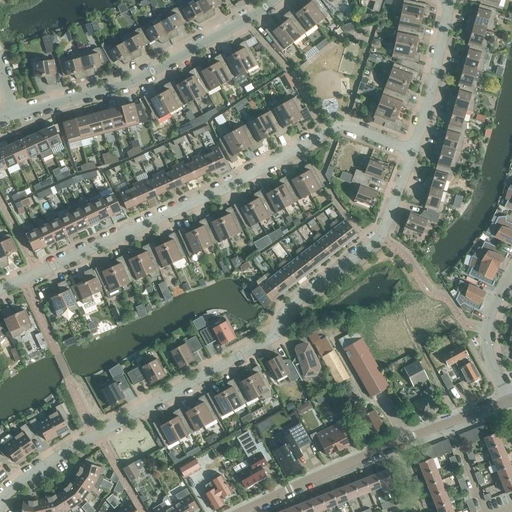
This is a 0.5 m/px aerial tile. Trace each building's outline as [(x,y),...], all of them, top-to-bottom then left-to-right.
[(198,24),(206,20),(195,0),(196,2),(187,8),(185,4),(178,6),(176,8),(185,24),(191,20),(194,19),(198,24)] [(195,0),(206,20),(214,15),(213,9),(215,7),(222,3),(220,0),(195,0)] [(302,8),(315,25),(327,16),(330,21),(331,21),(314,0),(305,0),(309,3),(302,8)] [(342,0),(324,0),(322,2),(331,13),(337,9),(335,7),(340,2),(342,0)] [(368,0),(374,2),(372,11),(379,12),(382,0),(368,0)] [(400,14),(421,18),(423,11),(428,12),(429,6),(431,6),(402,0),(400,0),(403,0),(400,14)] [(498,7),(499,0),(472,0),(503,9),(504,9),(498,7)] [(469,14),(466,23),(491,30),(493,22),(492,18),(496,13),(496,9),(479,5),(477,12),(475,15),(469,14)] [(185,24),(176,8),(173,9),(168,13),(170,17),(160,22),(170,40),(178,35),(176,29),(178,27),(185,24)] [(288,13),(304,34),(315,25),(302,8),(296,13),(293,9),(288,13)] [(286,21),(280,26),(293,43),(304,34),(288,13),(283,17),(286,21)] [(157,17),(150,22),(148,25),(142,26),(139,28),(148,44),(154,40),(157,40),(162,44),(170,40),(160,22),(156,14),(155,14),(157,17)] [(419,27),(421,18),(400,14),(397,29),(423,34),(424,28),(419,27)] [(97,21),(91,23),(95,33),(100,31),(97,21)] [(90,23),(84,25),(89,36),(94,34),(90,23)] [(355,23),(341,25),(342,31),(355,29),(355,23)] [(491,31),(491,30),(466,23),(464,32),(469,35),(469,38),(467,45),(486,51),(486,50),(484,50),(486,47),(486,41),(482,39),(485,29),(491,31)] [(293,43),(280,26),(273,31),(270,27),(265,31),(264,29),(264,30),(274,43),(280,51),(285,56),(281,52),(293,43)] [(118,34),(133,60),(141,56),(139,50),(142,47),(148,44),(139,28),(136,29),(132,33),(128,34),(121,37),(119,34),(118,34)] [(422,40),(423,34),(397,29),(394,43),(415,47),(417,39),(422,40)] [(133,60),(118,34),(123,43),(114,48),(111,45),(105,47),(103,43),(100,45),(111,64),(117,61),(121,60),(125,64),(133,60)] [(49,35),(41,37),(46,54),(54,52),(49,35)] [(234,53),(245,72),(257,65),(260,70),(244,40),(243,41),(244,42),(239,45),(241,50),(234,53)] [(271,45),(278,53),(280,51),(274,43),(271,45)] [(414,55),(415,47),(394,43),(391,57),(386,56),(419,63),(419,62),(417,62),(419,56),(414,55)] [(486,54),(486,51),(467,45),(467,46),(469,46),(467,53),(465,55),(459,55),(456,64),(481,71),(483,63),(483,59),(486,54)] [(77,49),(85,77),(94,75),(94,69),(97,67),(104,65),(99,48),(96,48),(90,51),(86,51),(79,52),(78,49),(77,49)] [(76,80),(85,77),(77,49),(78,53),(70,55),(67,58),(61,58),(58,59),(63,76),(70,74),(73,74),(76,80)] [(225,53),(219,56),(232,79),(245,72),(234,53),(227,57),(225,53)] [(56,84),(51,56),(52,60),(41,62),(39,58),(36,57),(30,60),(30,58),(29,58),(32,78),(41,76),(44,77),(48,85),(56,84)] [(219,86),(232,79),(219,56),(214,59),(216,63),(209,67),(219,86)] [(388,77),(408,85),(411,77),(415,79),(418,74),(419,74),(420,73),(388,62),(393,64),(388,77)] [(481,72),(481,71),(456,64),(454,73),(459,76),(459,79),(457,86),(476,92),(476,91),(474,91),(476,88),(476,82),(472,80),(475,70),(481,72)] [(200,67),(194,70),(207,93),(219,86),(209,67),(202,71),(200,67)] [(191,77),(184,81),(194,100),(207,93),(194,70),(188,73),(191,77)] [(285,84),(291,81),(286,73),(281,76),(285,84)] [(383,91),(408,100),(410,94),(405,92),(408,85),(388,77),(383,91)] [(373,86),(367,84),(368,80),(363,78),(358,88),(370,93),(373,86)] [(194,100),(184,81),(177,85),(175,81),(169,84),(182,107),(194,100)] [(166,91),(159,95),(169,114),(182,107),(169,84),(163,87),(166,91)] [(447,105),(475,113),(472,112),(473,104),(473,100),(476,95),(476,92),(457,86),(457,87),(459,87),(457,94),(456,96),(449,96),(447,105)] [(378,104),(398,112),(401,104),(405,106),(408,100),(383,91),(382,94),(378,104)] [(312,120),(311,119),(305,108),(302,110),(300,106),(300,103),(299,100),(296,100),(292,92),(294,98),(282,105),(292,123),(299,120),(301,124),(310,119),(311,120),(312,120)] [(156,121),(169,114),(159,95),(152,99),(149,94),(144,97),(143,96),(142,96),(151,112),(150,115),(152,118),(155,118),(159,126),(156,121)] [(121,107),(126,127),(138,124),(133,103),(121,107)] [(383,127),(398,133),(402,124),(402,122),(395,119),(398,112),(378,104),(373,118),(367,116),(384,123),(383,127)] [(292,123),(282,105),(269,111),(282,134),(287,131),(285,127),(292,123)] [(450,120),(448,127),(464,132),(466,129),(466,123),(463,121),(466,111),(475,114),(475,113),(447,105),(444,114),(450,117),(450,120)] [(116,109),(109,111),(115,130),(126,127),(121,107),(116,109)] [(202,115),(206,122),(212,116),(217,112),(215,108),(202,115)] [(103,133),(115,130),(109,111),(103,112),(98,113),(103,133)] [(257,118),(267,137),(274,133),(276,138),(282,134),(269,111),(257,118)] [(93,115),(86,117),(92,137),(103,133),(98,113),(93,115)] [(190,122),(193,128),(206,122),(202,115),(190,122)] [(80,140),(92,137),(86,117),(80,119),(75,119),(80,140)] [(267,137),(257,118),(244,125),(257,148),(262,145),(260,141),(267,137)] [(75,119),(63,123),(68,143),(80,140),(75,119)] [(193,128),(190,122),(177,129),(180,134),(193,128)] [(42,130),(50,149),(62,144),(53,124),(52,124),(47,127),(46,128),(42,130)] [(257,148),(244,125),(231,132),(242,151),(249,147),(251,151),(257,148)] [(461,141),(464,135),(464,132),(448,127),(446,134),(444,137),(438,136),(435,145),(460,152),(462,144),(461,141)] [(39,154),(50,149),(42,130),(31,135),(39,154)] [(237,159),(235,155),(242,151),(231,132),(219,139),(216,134),(218,139),(232,164),(232,162),(237,159)] [(20,140),(28,159),(39,154),(31,135),(20,140)] [(17,164),(28,159),(20,140),(9,145),(17,164)] [(0,154),(6,168),(17,164),(9,145),(0,149),(0,154)] [(457,160),(460,152),(435,145),(432,154),(438,157),(438,160),(436,167),(453,172),(454,170),(454,163),(457,160)] [(212,153),(208,154),(215,169),(225,165),(217,147),(210,150),(212,153)] [(129,157),(135,155),(132,149),(127,153),(129,157)] [(203,153),(197,156),(205,174),(215,169),(208,154),(204,156),(203,153)] [(192,162),(188,163),(195,178),(205,174),(197,156),(191,158),(192,162)] [(366,167),(364,173),(356,170),(353,176),(367,181),(370,176),(382,180),(387,165),(370,158),(370,157),(364,158),(359,163),(362,165),(366,167)] [(195,178),(188,163),(185,165),(183,162),(177,165),(185,183),(195,178)] [(306,172),(299,176),(310,194),(322,187),(325,193),(326,192),(309,162),(308,163),(309,165),(304,168),(306,172)] [(173,171),(169,172),(175,187),(185,183),(177,165),(171,167),(173,171)] [(329,182),(333,169),(328,167),(325,175),(329,182)] [(426,177),(423,186),(442,191),(445,181),(449,181),(452,175),(453,172),(436,167),(434,174),(432,177),(426,177)] [(90,179),(97,176),(96,171),(89,173),(90,179)] [(164,171),(157,173),(166,192),(175,187),(169,172),(165,174),(164,171)] [(343,171),(340,178),(350,182),(353,175),(343,171)] [(57,181),(63,178),(61,173),(55,177),(57,181)] [(153,179),(149,181),(156,196),(166,192),(157,173),(151,176),(153,179)] [(310,194),(299,176),(292,180),(290,175),(284,178),(297,201),(310,194)] [(365,187),(367,181),(353,176),(351,182),(353,183),(352,191),(357,192),(354,200),(372,207),(377,192),(365,187)] [(67,187),(74,183),(71,178),(65,181),(67,187)] [(281,186),(274,190),(284,208),(297,201),(284,178),(279,181),(281,186)] [(144,179),(138,182),(146,200),(156,196),(149,181),(145,183),(144,179)] [(35,191),(42,188),(39,182),(33,187),(35,191)] [(133,188),(129,190),(136,205),(146,200),(138,182),(132,185),(133,188)] [(442,191),(423,186),(421,194),(426,198),(426,201),(424,208),(441,213),(442,210),(443,203),(439,202),(442,191)] [(46,197),(52,193),(50,188),(43,191),(46,197)] [(126,209),(136,205),(129,190),(126,192),(124,188),(118,191),(126,209)] [(272,215),(284,208),(274,190),(267,193),(265,189),(259,192),(272,215)] [(13,201),(20,198),(17,192),(11,196),(13,201)] [(256,200),(249,203),(259,222),(272,215),(259,192),(253,195),(256,200)] [(110,216),(114,215),(115,215),(122,213),(121,211),(113,193),(102,198),(110,216)] [(24,207),(30,203),(28,198),(21,201),(24,207)] [(102,198),(91,203),(99,221),(110,216),(102,198)] [(88,227),(99,221),(91,203),(80,208),(88,227)] [(240,203),(234,206),(233,204),(249,234),(247,229),(259,222),(249,203),(242,207),(240,203)] [(220,218),(229,238),(242,232),(244,237),(245,237),(230,206),(231,208),(225,211),(227,215),(220,218)] [(80,208),(69,213),(77,232),(88,227),(80,208)] [(436,223),(438,217),(439,215),(424,211),(422,217),(410,213),(404,228),(422,234),(427,220),(436,223)] [(69,213),(58,219),(66,237),(77,232),(69,213)] [(511,244),(511,223),(507,221),(506,216),(498,217),(495,224),(493,223),(488,231),(487,232),(486,231),(486,232),(511,245),(511,244)] [(229,238),(220,218),(213,222),(211,217),(205,220),(215,244),(229,238)] [(298,218),(292,221),(295,227),(300,224),(298,218)] [(66,237),(58,219),(47,224),(55,242),(66,237)] [(194,230),(202,250),(215,244),(205,220),(199,223),(201,227),(194,230)] [(350,238),(351,240),(357,235),(345,220),(340,224),(335,220),(332,222),(347,241),(350,238)] [(332,230),(327,234),(339,249),(345,245),(344,243),(347,241),(332,222),(329,225),(332,230)] [(47,224),(36,229),(44,247),(55,242),(47,224)] [(285,226),(280,229),(283,235),(288,232),(285,226)] [(40,250),(41,249),(44,247),(36,229),(25,234),(34,253),(34,254),(40,250)] [(202,250),(194,230),(186,234),(184,229),(179,232),(178,230),(177,230),(191,261),(192,261),(189,256),(202,250)] [(170,241),(163,244),(172,264),(185,258),(187,263),(188,263),(185,258),(173,232),(174,234),(168,236),(170,241)] [(8,233),(8,234),(2,236),(0,237),(0,268),(0,269),(8,266),(7,256),(9,254),(16,251),(8,233)] [(334,253),(339,249),(327,234),(323,237),(318,233),(315,236),(330,254),(333,252),(334,253)] [(314,244),(310,247),(322,262),(328,258),(327,256),(330,254),(315,236),(312,238),(314,244)] [(474,255),(473,256),(499,268),(504,258),(505,258),(506,258),(505,259),(506,259),(509,253),(485,241),(482,248),(479,248),(474,255)] [(263,242),(256,246),(258,251),(265,247),(263,242)] [(163,244),(156,247),(154,243),(148,245),(158,270),(172,264),(163,244)] [(144,253),(136,256),(145,276),(148,274),(152,278),(159,276),(158,270),(148,245),(142,248),(144,253)] [(315,265),(317,266),(322,262),(310,247),(306,250),(301,246),(298,249),(312,267),(315,265)] [(297,257),(293,260),(305,275),(311,271),(309,270),(312,267),(298,249),(295,251),(297,257)] [(127,255),(121,257),(132,281),(145,276),(136,256),(129,259),(127,255)] [(473,258),(470,266),(472,268),(469,275),(493,286),(496,280),(496,279),(495,280),(494,279),(499,268),(473,256),(473,257),(473,258)] [(117,264),(110,268),(119,287),(132,281),(121,257),(115,260),(117,264)] [(284,260),(281,262),(295,280),(298,278),(299,279),(305,275),(293,260),(289,263),(284,260)] [(292,283),(295,280),(281,262),(278,264),(280,270),(276,273),(288,288),(293,284),(292,283)] [(106,293),(119,287),(110,268),(103,271),(101,266),(95,269),(95,267),(94,268),(108,299),(109,299),(106,293)] [(83,284),(75,287),(83,305),(84,305),(83,303),(89,302),(92,300),(91,296),(101,291),(103,295),(91,268),(83,272),(85,281),(83,284)] [(276,273),(272,277),(267,273),(264,275),(279,295),(280,295),(279,293),(281,291),(282,293),(288,288),(276,273)] [(272,298),(274,300),(279,295),(264,275),(256,281),(258,287),(251,292),(252,292),(250,294),(253,302),(258,300),(264,308),(271,302),(270,300),(272,298)] [(49,299),(56,315),(57,317),(57,315),(63,314),(65,312),(69,312),(77,309),(79,313),(80,313),(65,280),(57,284),(59,293),(56,295),(49,299)] [(483,304),(482,305),(481,303),(486,293),(460,280),(460,281),(460,282),(458,291),(460,292),(456,300),(463,310),(472,315),(475,308),(480,311),(483,304)] [(24,310),(17,313),(13,314),(7,306),(0,309),(0,311),(14,342),(15,342),(13,338),(20,334),(23,331),(26,331),(31,327),(32,328),(24,310)] [(120,315),(114,317),(116,323),(122,320),(120,315)] [(209,326),(199,332),(207,346),(216,340),(219,346),(235,337),(226,321),(211,330),(209,326)] [(313,344),(320,340),(315,330),(313,330),(307,333),(313,344)] [(338,340),(371,398),(389,387),(356,330),(338,340)] [(191,354),(202,348),(195,336),(184,342),(185,344),(169,353),(177,369),(194,359),(191,354)] [(321,357),(333,350),(325,337),(320,340),(313,344),(321,357)] [(295,349),(297,355),(298,357),(296,360),(292,362),(291,361),(291,362),(299,377),(302,382),(302,381),(305,379),(304,375),(312,372),(316,374),(316,375),(320,367),(316,361),(318,360),(315,355),(311,351),(310,352),(307,345),(305,343),(296,346),(295,349)] [(463,377),(464,376),(468,384),(479,377),(471,362),(465,366),(461,359),(465,357),(466,359),(468,357),(462,346),(443,357),(448,366),(455,362),(463,377)] [(337,384),(349,377),(333,350),(321,357),(337,384)] [(290,382),(299,377),(289,360),(283,363),(279,355),(265,363),(275,381),(286,375),(290,382)] [(140,366),(127,373),(133,386),(146,379),(149,384),(166,375),(157,359),(141,368),(140,366)] [(422,382),(427,379),(418,361),(404,368),(413,386),(422,382)] [(258,397),(260,395),(264,399),(271,397),(270,390),(271,390),(257,365),(256,365),(257,367),(252,370),(254,374),(247,378),(258,397)] [(451,398),(462,394),(458,383),(452,385),(448,373),(443,375),(451,398)] [(128,387),(128,388),(129,387),(122,375),(113,379),(115,382),(100,390),(109,406),(124,397),(121,391),(128,387)] [(238,378),(232,381),(245,404),(258,397),(247,378),(240,382),(238,378)] [(245,404),(232,381),(227,384),(229,388),(222,392),(232,411),(245,404)] [(425,396),(414,402),(422,418),(437,410),(429,395),(434,392),(431,386),(423,391),(425,396)] [(349,390),(340,395),(348,410),(357,405),(349,390)] [(223,423),(220,418),(232,411),(222,392),(215,396),(213,392),(207,395),(206,393),(222,423),(223,423)] [(219,424),(217,419),(203,395),(203,397),(198,400),(200,404),(193,408),(204,426),(216,420),(219,425),(219,424)] [(310,401),(296,408),(298,414),(313,407),(310,401)] [(57,411),(47,417),(57,436),(67,430),(65,423),(64,423),(62,420),(68,417),(61,404),(55,407),(57,411)] [(184,407),(178,410),(191,433),(204,426),(193,408),(187,411),(184,407)] [(175,418),(168,422),(178,440),(191,433),(178,410),(173,413),(175,418)] [(379,421),(377,418),(378,417),(374,410),(359,418),(368,436),(377,432),(377,433),(382,430),(382,429),(383,428),(379,420),(379,421)] [(259,417),(256,411),(251,413),(254,420),(259,417)] [(47,441),(57,436),(47,417),(37,423),(35,419),(29,422),(36,434),(41,431),(43,435),(47,441)] [(337,424),(326,429),(337,450),(348,445),(343,435),(348,432),(342,419),(336,422),(337,424)] [(165,447),(178,440),(168,422),(161,425),(159,421),(153,424),(152,422),(152,423),(165,447)] [(300,453),(301,453),(298,449),(299,448),(309,442),(309,443),(310,442),(300,422),(287,429),(289,434),(279,440),(282,446),(273,451),(286,475),(300,467),(296,459),(296,457),(296,456),(300,453)] [(22,431),(13,438),(25,456),(35,449),(31,442),(31,443),(28,440),(33,436),(25,424),(20,428),(22,431)] [(480,426),(485,437),(490,435),(486,424),(480,426)] [(479,440),(484,438),(485,437),(480,426),(475,428),(479,440)] [(475,428),(470,431),(474,442),(479,440),(475,428)] [(327,456),(337,450),(326,429),(316,434),(315,432),(309,435),(316,448),(322,446),(327,456)] [(257,481),(266,476),(261,468),(267,464),(265,462),(256,445),(248,431),(236,438),(249,459),(246,460),(250,466),(237,474),(245,488),(254,483),(253,483),(257,481)] [(470,431),(464,433),(469,444),(474,442),(470,431)] [(463,446),(469,444),(464,433),(459,435),(463,446)] [(490,435),(485,437),(484,438),(488,449),(501,444),(497,433),(490,435)] [(17,464),(26,460),(24,456),(25,456),(13,438),(3,445),(1,441),(0,441),(0,451),(4,457),(9,453),(11,456),(11,457),(17,464)] [(446,453),(452,450),(448,439),(442,441),(446,453)] [(213,445),(216,451),(223,446),(220,441),(213,445)] [(441,455),(446,453),(442,441),(437,444),(441,455)] [(261,442),(256,445),(265,462),(270,459),(261,442)] [(441,455),(437,444),(431,446),(436,457),(441,455)] [(506,455),(501,444),(488,449),(492,460),(506,455)] [(431,446),(426,448),(430,459),(432,458),(436,457),(431,446)] [(425,461),(430,459),(426,448),(420,450),(425,461)] [(497,471),(510,466),(506,455),(492,460),(488,462),(490,466),(494,465),(497,471)] [(184,478),(200,469),(194,458),(178,467),(184,478)] [(425,461),(418,463),(423,475),(436,470),(432,458),(430,459),(425,461)] [(80,467),(78,471),(97,480),(101,482),(103,479),(104,477),(98,475),(101,467),(94,466),(94,465),(90,464),(81,462),(82,463),(81,466),(80,467)] [(130,480),(139,475),(132,463),(123,469),(130,480)] [(497,471),(501,482),(511,477),(511,471),(510,466),(497,471)] [(375,474),(380,488),(382,492),(387,490),(385,486),(392,483),(386,470),(375,474)] [(440,481),(436,470),(423,475),(427,486),(440,481)] [(98,488),(99,486),(101,482),(97,480),(78,471),(76,475),(76,477),(74,480),(73,479),(89,491),(93,485),(98,488)] [(374,490),(380,488),(375,474),(364,479),(369,492),(371,496),(376,494),(374,490)] [(208,492),(204,495),(213,510),(224,504),(221,499),(232,492),(221,475),(211,482),(205,486),(208,492)] [(511,490),(511,477),(501,482),(506,493),(511,490)] [(81,502),(89,491),(73,479),(74,480),(71,483),(70,483),(67,487),(81,502)] [(99,486),(104,488),(108,481),(103,479),(101,482),(99,486)] [(363,494),(369,492),(364,479),(353,483),(358,496),(360,500),(365,499),(363,494)] [(109,491),(113,484),(108,481),(104,488),(109,491)] [(443,487),(440,481),(427,486),(432,497),(445,492),(449,490),(447,485),(443,487)] [(354,503),(352,499),(358,496),(353,483),(342,487),(347,501),(349,505),(354,503)] [(59,492),(70,509),(81,502),(67,487),(63,490),(63,491),(60,493),(59,492)] [(341,503),(347,501),(342,487),(331,492),(336,505),(338,509),(343,507),(341,503)] [(191,511),(197,507),(185,489),(175,495),(178,501),(173,505),(176,511),(191,511)] [(65,511),(70,509),(59,492),(59,493),(57,495),(55,495),(51,497),(57,511),(65,511)] [(320,496),(325,509),(336,505),(331,492),(320,496)] [(451,496),(447,498),(445,492),(432,497),(436,508),(449,503),(453,501),(451,496)] [(110,504),(116,499),(112,494),(106,499),(110,504)] [(152,509),(154,511),(176,511),(173,505),(167,495),(165,497),(163,498),(163,500),(163,503),(152,509)] [(313,511),(318,511),(325,509),(320,496),(309,500),(313,511)] [(57,511),(51,497),(46,499),(46,500),(42,501),(42,500),(44,511),(57,511)] [(114,508),(120,503),(116,499),(110,504),(114,508)] [(37,501),(32,502),(32,511),(44,511),(42,500),(41,500),(42,501),(38,502),(37,501)] [(313,511),(309,500),(298,505),(300,511),(313,511)] [(32,511),(32,502),(28,501),(26,502),(23,502),(23,501),(22,501),(21,510),(20,511),(32,511)] [(85,511),(91,506),(87,502),(81,507),(85,511)] [(137,511),(131,502),(119,509),(122,511),(137,511)] [(452,511),(449,503),(436,508),(437,511),(452,511)]
